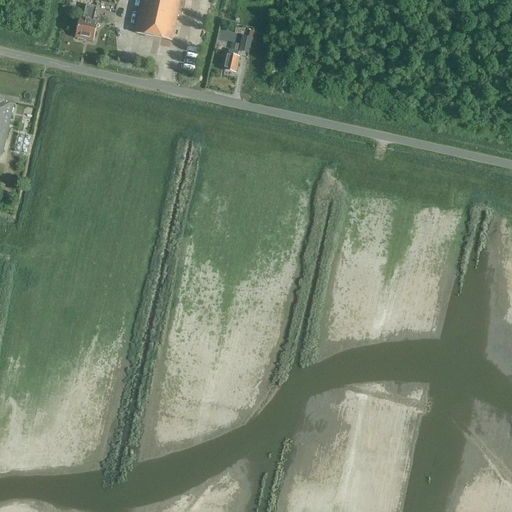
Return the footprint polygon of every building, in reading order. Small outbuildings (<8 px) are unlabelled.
[(172,41),(180,0),(143,0),(136,32),(172,41)] [(94,40),(97,22),(93,21),(96,8),(86,6),(83,17),(81,17),(80,18),(81,18),(77,36),(94,40)] [(252,38),(254,32),(253,32),(250,31),(249,37),(242,35),(239,51),(249,53),(252,38)] [(229,50),(228,54),(224,70),(236,73),(239,57),(238,56),(239,52),(237,52),(239,45),(232,43),(230,50),(229,50)] [(0,155),(2,156),(13,106),(3,103),(4,100),(0,99),(0,155)]
